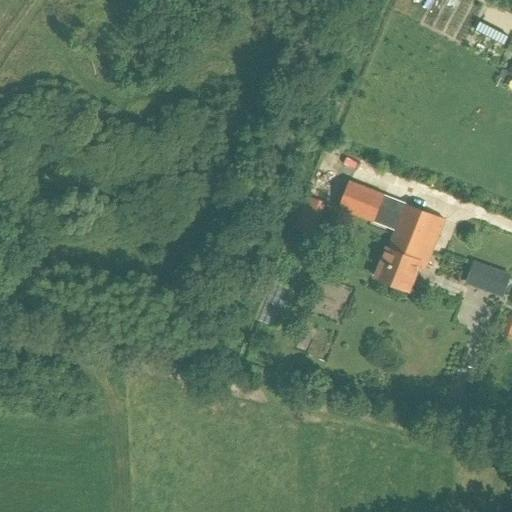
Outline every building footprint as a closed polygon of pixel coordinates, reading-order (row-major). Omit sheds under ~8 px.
[(504,46),(509,36),(479,21),(474,31),(504,46)] [(440,183),(511,203),(511,162),(451,145),(440,183)] [(322,181),(319,200),(331,201),(334,183),(322,181)] [(428,267),(446,221),(405,205),(385,196),(350,183),(339,209),(372,222),(395,231),(388,249),(376,280),(409,293),(420,264),(428,267)] [(503,298),(511,273),(474,260),(465,285),(503,298)]
